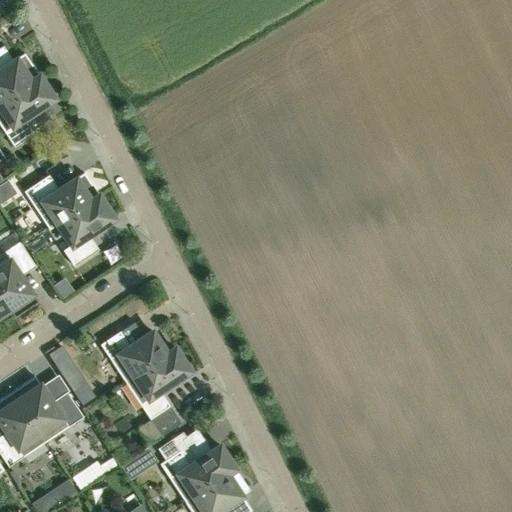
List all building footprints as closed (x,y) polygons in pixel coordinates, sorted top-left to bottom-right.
[(0,101),(39,76),(24,53),(12,61),(3,46),(0,47),(0,101)] [(54,98),(39,76),(0,101),(0,125),(14,147),(34,133),(24,119),(54,98)] [(99,195),(83,173),(53,193),(43,178),(23,191),(48,229),(99,195)] [(114,218),(99,195),(48,229),(73,266),(93,253),(83,238),(114,218)] [(19,242),(0,254),(0,294),(15,317),(37,302),(17,271),(32,261),(19,242)] [(0,294),(0,315),(9,309),(14,317),(15,317),(0,294)] [(100,344),(125,382),(175,348),(174,347),(166,353),(152,331),(129,346),(119,331),(100,344)] [(125,382),(150,419),(137,428),(148,444),(181,423),(159,391),(190,371),(175,348),(125,382)] [(34,376),(12,391),(45,441),(83,416),(70,397),(55,407),(34,376)] [(12,391),(0,399),(0,422),(10,437),(0,443),(0,454),(8,466),(45,441),(12,391)] [(165,460),(159,464),(184,501),(234,468),(219,445),(195,461),(181,440),(186,437),(182,432),(157,449),(165,460)] [(118,465),(113,456),(99,465),(105,474),(118,465)] [(248,511),(252,510),(242,495),(227,473),(235,468),(234,468),(184,501),(191,511),(248,511)] [(153,494),(164,484),(151,470),(140,480),(153,494)] [(67,478),(31,503),(36,511),(46,511),(77,492),(67,478)]
